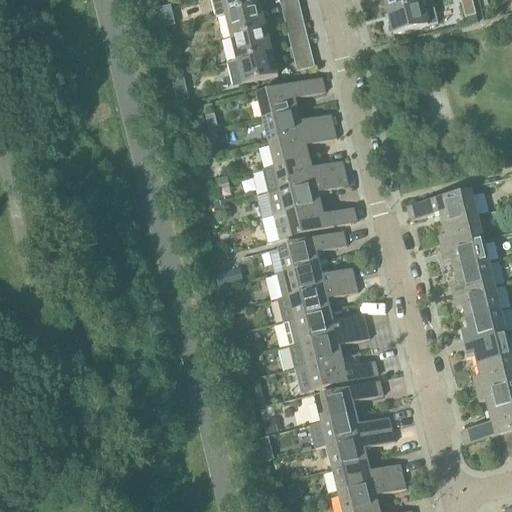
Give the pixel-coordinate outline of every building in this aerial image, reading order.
[(261,8),(258,0),(211,0),(216,19),(226,17),(261,8)] [(423,5),(422,0),(384,0),(388,13),(423,5)] [(473,2),(462,4),(466,19),(476,17),(473,2)] [(429,28),(423,5),(388,13),(394,37),(429,28)] [(226,17),(232,40),(267,32),(261,8),(226,17)] [(303,23),(301,14),(284,18),(286,27),(303,23)] [(174,31),(163,35),(166,45),(177,42),(174,31)] [(232,40),(237,63),(238,64),(272,55),(267,32),(232,40)] [(309,46),(307,37),(290,41),(292,50),(309,46)] [(238,64),(237,63),(228,66),(234,89),(243,87),(278,78),(272,55),(238,64)] [(315,70),(313,60),(295,64),(298,74),(315,70)] [(184,81),(173,83),(174,90),(186,87),(184,81)] [(258,98),(263,122),(299,113),(296,102),(325,95),(322,82),(258,98)] [(299,113),(263,122),(269,145),(334,130),(331,118),(302,125),(299,113)] [(219,133),(215,116),(206,118),(210,135),(213,134),(219,133)] [(269,145),(275,169),(310,160),(307,149),(337,142),(334,130),(269,145)] [(210,135),(197,138),(199,148),(215,144),(213,134),(210,135)] [(310,160),(275,169),(263,172),(268,195),(345,176),(342,165),(313,172),(310,160)] [(345,176),(268,195),(274,219),(321,208),(319,196),(348,189),(345,176)] [(204,187),(199,189),(203,206),(208,205),(205,192),(210,191),(209,186),(204,187)] [(441,216),(443,228),(478,219),(472,195),(408,211),(411,224),(441,216)] [(321,208),(274,219),(280,243),(357,224),(354,211),(324,218),(321,208)] [(440,241),(443,253),(484,243),(478,219),(443,228),(446,239),(440,241)] [(275,278),(285,275),(286,276),(320,268),(317,256),(346,249),(343,236),(269,254),(275,278)] [(452,263),(455,274),(490,266),(484,243),(443,253),(446,265),(452,263)] [(451,287),(454,299),(495,289),(490,266),(455,274),(458,286),(451,287)] [(291,300),(355,284),(352,272),(323,279),(320,268),(286,276),(285,275),(275,278),(272,278),(278,303),(291,300)] [(241,271),(238,271),(226,274),(230,289),(244,286),(241,271)] [(297,323),(331,314),(329,303),(358,296),(355,284),(291,300),(278,303),(284,326),(297,323)] [(501,313),(495,289),(454,299),(457,312),(463,310),(466,322),(501,313)] [(463,335),(465,346),(507,335),(501,313),(466,322),(469,333),(463,335)] [(290,350),(366,331),(363,318),(334,325),(331,314),(297,323),(284,326),(290,350)] [(366,331),(290,350),(295,373),(343,361),(340,350),(369,343),(366,331)] [(475,358),(477,369),(511,360),(511,356),(507,335),(465,346),(469,359),(475,358)] [(474,382),(477,393),(511,384),(511,360),(477,369),(480,380),(474,382)] [(313,391),(314,393),(378,378),(375,365),(345,372),(343,361),(295,373),(300,394),(313,391)] [(489,415),(511,408),(511,384),(477,393),(480,406),(486,404),(489,415)] [(316,401),(322,425),(356,417),(354,406),(384,399),(381,386),(316,401)] [(490,441),(504,437),(511,435),(511,408),(489,415),(492,426),(462,433),(466,448),(490,442),(490,441)] [(328,449),(392,433),(389,421),(359,429),(356,417),(322,425),(328,449)] [(273,429),(271,423),(264,425),(267,437),(277,434),(276,428),(273,429)] [(328,449),(333,472),(368,464),(365,453),(395,446),(392,433),(328,449)] [(490,441),(490,442),(495,463),(509,460),(504,437),(490,441)] [(368,464),(333,472),(339,495),(403,480),(400,468),(371,475),(368,464)] [(406,492),(403,480),(339,495),(342,511),(373,511),(379,511),(376,500),(406,492)] [(299,486),(291,488),(280,491),(284,504),(302,499),(299,486)]
